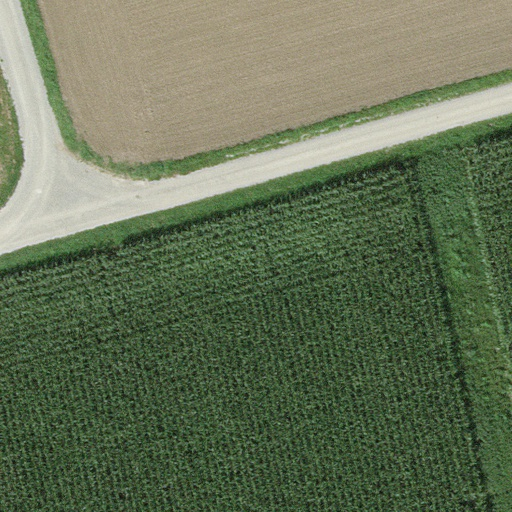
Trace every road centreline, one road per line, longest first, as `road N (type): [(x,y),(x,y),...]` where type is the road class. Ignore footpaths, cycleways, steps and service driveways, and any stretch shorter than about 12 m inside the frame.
road 1 (track): [(511,105),(0,243)]
road 2 (track): [(10,0),(74,223)]
